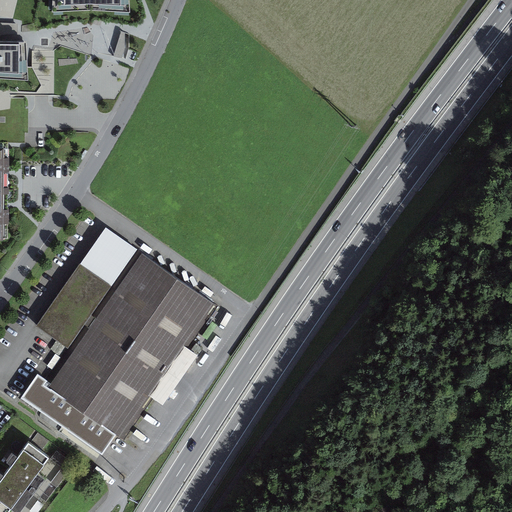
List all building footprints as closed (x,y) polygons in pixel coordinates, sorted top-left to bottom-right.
[(52,0),(52,10),(89,9),(130,12),(129,0),(52,0)] [(0,77),(28,79),(26,40),(0,40),(0,77)] [(123,441),(219,301),(143,250),(50,385),(36,375),(22,396),(105,453),(116,437),(123,441)] [(114,283),(83,261),(37,324),(68,346),(114,283)] [(51,455),(32,440),(0,480),(0,511),(7,511),(11,507),(16,511),(46,473),(40,469),(51,455)]
